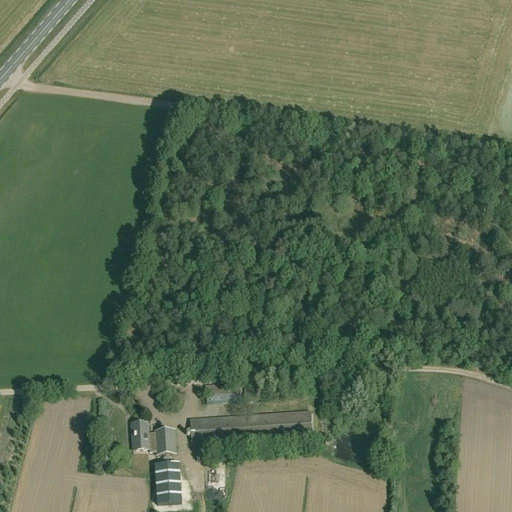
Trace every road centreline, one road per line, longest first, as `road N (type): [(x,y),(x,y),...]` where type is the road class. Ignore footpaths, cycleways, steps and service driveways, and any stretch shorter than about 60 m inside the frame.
road 1 (track): [(511,151),(33,88)]
road 2 (unclassified): [(0,398),(167,392)]
